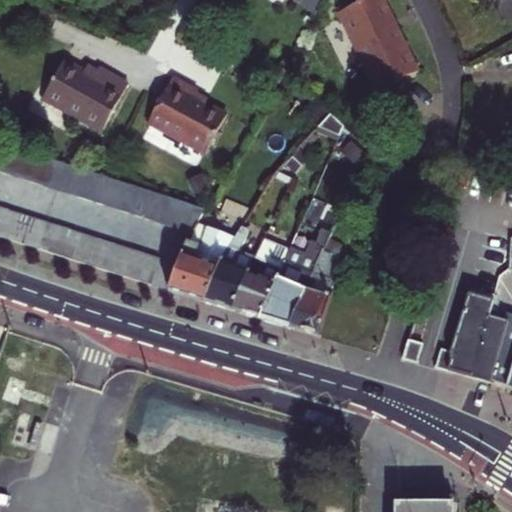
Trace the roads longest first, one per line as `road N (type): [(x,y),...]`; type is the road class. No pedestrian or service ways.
road 1 (residential): [(368,397),(393,341),(400,244),(447,130),(448,75),(422,0)]
road 2 (secondary): [(368,397),(0,279)]
road 3 (secondary): [(511,466),(368,397)]
